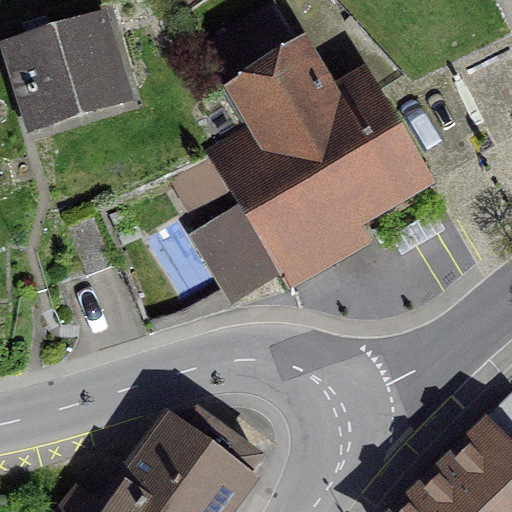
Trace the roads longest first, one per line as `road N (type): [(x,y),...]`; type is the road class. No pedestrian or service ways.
road 1 (tertiary): [(337,404),(321,382),(290,365),(235,359),(0,423)]
road 2 (residential): [(337,404),(436,356),(511,299)]
road 3 (tertiary): [(307,511),(341,464),(337,404)]
